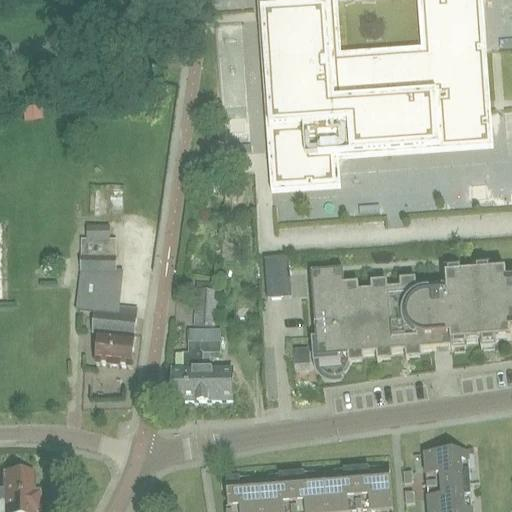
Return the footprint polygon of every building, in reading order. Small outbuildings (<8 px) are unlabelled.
[(257,0),(258,14),(262,14),(267,84),(269,113),(271,139),(272,159),(268,159),(271,193),(274,193),(274,190),(337,185),(337,189),(340,189),(338,156),(490,145),(490,149),(493,149),(490,114),(490,110),(486,110),(478,0),(417,0),(421,50),(341,56),(336,0),(257,0)] [(511,10),(483,11),(483,45),(511,45),(511,10)] [(138,194),(114,193),(114,206),(137,207),(138,194)] [(81,241),(81,271),(116,272),(116,241),(109,241),(110,228),(87,228),(87,241),(81,241)] [(288,261),(264,262),(265,302),(289,301),(288,261)] [(349,359),(511,341),(509,329),(511,328),(511,288),(505,289),(503,273),(489,274),(488,262),(476,263),(477,275),(461,276),(460,265),(445,266),(447,288),(416,290),(416,282),(400,282),(401,291),(386,292),(385,284),(372,285),(372,294),(358,294),(358,286),(343,287),(343,273),(308,275),(318,367),(319,369),(320,372),(322,374),(324,376),(326,378),(328,379),(331,380),(334,380),(337,380),(339,379),(342,378),(344,376),(346,374),(348,372),(349,369),(349,367),(350,365),(349,359)] [(7,266),(9,288),(21,288),(20,266),(7,266)] [(116,272),(81,271),(77,313),(95,315),(137,320),(137,310),(119,309),(124,272),(116,272)] [(197,284),(193,328),(214,330),(217,292),(215,292),(216,285),(197,284)] [(137,320),(95,315),(93,336),(99,337),(96,366),(131,369),(135,339),(134,339),(137,320)] [(205,335),(206,332),(188,333),(188,355),(187,355),(187,371),(172,372),(172,405),(203,404),(203,371),(203,355),(203,345),(204,344),(205,335)] [(220,332),(206,332),(205,335),(204,344),(203,345),(203,355),(220,355),(220,332)] [(232,371),(203,371),(203,404),(233,404),(232,371)] [(429,511),(472,511),(468,453),(426,457),(429,511)] [(392,511),(389,469),(227,481),(228,507),(226,507),(226,511),(392,511)] [(403,474),(404,487),(412,486),(412,474),(403,474)] [(0,511),(31,511),(38,511),(38,494),(32,494),(32,476),(5,476),(5,495),(0,494),(0,511)] [(406,507),(414,506),(413,494),(405,494),(406,507)]
